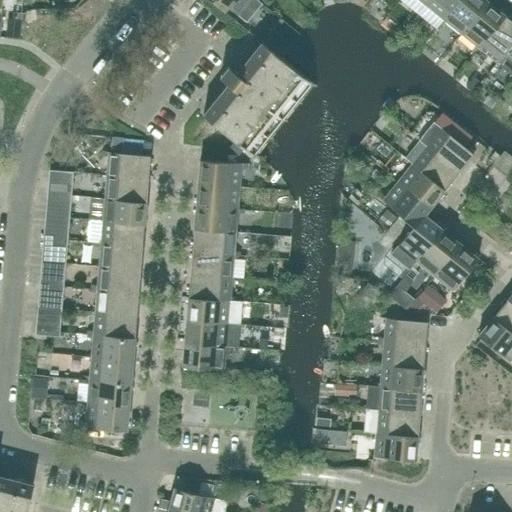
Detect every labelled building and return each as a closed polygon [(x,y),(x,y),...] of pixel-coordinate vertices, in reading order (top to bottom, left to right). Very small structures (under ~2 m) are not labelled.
[(197,0),(191,6),(198,13),(209,0),(197,0)] [(219,0),(238,15),(249,0),(219,0)] [(428,0),(425,5),(440,17),(436,22),(439,24),(458,0),(428,0)] [(478,0),(458,0),(439,24),(442,26),(446,21),(461,33),(484,4),(478,0)] [(497,9),(494,13),(484,4),(461,33),(476,45),(472,50),(474,52),(504,15),(497,9)] [(511,42),(511,21),(504,15),(474,52),(477,55),(481,50),(496,62),(511,42)] [(315,85),(280,57),(262,42),(246,61),(251,65),(245,74),(241,71),(238,74),(228,66),(220,76),(230,84),(227,88),(231,91),(224,99),(219,95),(203,114),(256,157),(315,85)] [(511,42),(496,62),(511,75),(511,42)] [(511,79),(491,90),(498,104),(511,97),(511,79)] [(489,108),(494,101),(489,97),(484,103),(489,108)] [(441,114),(419,141),(426,146),(455,169),(463,159),(467,162),(468,161),(473,154),(464,146),(471,137),(441,114)] [(446,180),(455,169),(426,146),(414,161),(409,157),(407,160),(444,190),(450,183),(446,180)] [(150,155),(103,151),(102,156),(109,156),(107,176),(144,179),(145,165),(150,166),(150,155)] [(247,168),(248,164),(200,160),(199,170),(204,170),(203,183),(239,187),(241,168),(247,168)] [(438,197),(444,190),(407,160),(405,163),(410,167),(398,182),(426,205),(435,194),(438,197)] [(143,192),(144,179),(107,176),(106,195),(99,194),(99,198),(146,202),(147,193),(143,192)] [(418,215),(426,205),(398,182),(386,197),(381,193),(378,196),(414,226),(421,218),(418,215)] [(238,206),(239,187),(203,183),(201,197),(197,197),(196,206),(244,210),(244,207),(238,206)] [(71,200),(72,190),(48,188),(47,198),(71,200)] [(146,211),(146,202),(99,198),(98,201),(105,202),(103,221),(140,224),(141,211),(146,211)] [(244,214),(244,210),(196,206),(195,215),(200,216),(199,229),(235,232),(237,213),(244,214)] [(434,223),(432,227),(421,218),(414,226),(397,246),(413,259),(409,264),(412,266),(442,229),(434,223)] [(139,238),(140,224),(103,221),(102,240),(95,240),(95,243),(143,247),(143,238),(139,238)] [(234,251),(235,232),(199,229),(198,242),(193,242),(192,251),(240,255),(240,252),(234,251)] [(446,238),(449,235),(442,229),(412,266),(415,269),(419,264),(434,276),(457,247),(446,238)] [(358,256),(359,233),(345,233),(344,255),(358,256)] [(67,252),(68,236),(44,234),(43,249),(67,252)] [(142,256),(143,247),(95,243),(95,247),(101,247),(99,266),(136,270),(137,256),(142,256)] [(470,252),(467,255),(457,247),(434,276),(449,288),(445,293),(448,295),(478,258),(470,252)] [(240,259),(240,255),(192,251),(191,261),(196,261),(195,274),(231,278),(233,258),(240,259)] [(135,283),(136,270),(99,266),(98,285),(91,285),(91,288),(139,293),(139,283),(135,283)] [(230,297),(231,278),(195,274),(194,288),(189,287),(188,297),(236,301),(236,297),(230,297)] [(63,291),(64,281),(40,279),(39,289),(63,291)] [(397,286),(389,296),(394,300),(406,310),(414,299),(397,286)] [(138,302),(139,293),(91,288),(91,292),(97,293),(95,312),(132,315),(133,302),(138,302)] [(241,301),(236,301),(188,297),(187,306),(192,306),(191,320),(239,324),(241,301)] [(511,303),(507,299),(501,306),(504,309),(496,320),(511,332),(511,303)] [(131,329),(132,315),(95,312),(94,331),(87,330),(87,334),(135,338),(135,329),(131,329)] [(493,317),(478,335),(511,363),(511,332),(496,320),(493,317)] [(421,335),(422,321),(386,318),(384,338),(378,337),(377,341),(425,345),(426,336),(421,335)] [(238,347),(239,324),(191,320),(190,333),(185,333),(184,342),(238,347)] [(60,336),(60,326),(36,325),(36,335),(60,336)] [(134,348),(135,338),(87,334),(87,338),(93,338),(91,357),(128,360),(129,347),(134,348)] [(424,354),(425,345),(377,341),(377,345),(383,345),(382,364),(419,367),(420,354),(424,354)] [(237,350),(238,347),(184,342),(184,352),(188,352),(187,366),(223,369),(225,349),(237,350)] [(127,374),(128,360),(91,357),(90,376),(83,376),(83,379),(131,384),(132,374),(127,374)] [(418,381),(419,367),(382,364),(380,383),(374,383),(374,386),(421,391),(422,381),(418,381)] [(130,393),(131,384),(83,379),(83,383),(89,384),(88,403),(124,406),(125,393),(130,393)] [(420,400),(421,391),(374,386),(373,390),(380,391),(378,410),(415,413),(416,399),(420,400)] [(123,419),(124,406),(88,403),(86,422),(80,421),(79,426),(127,430),(128,420),(123,419)] [(414,426),(415,413),(378,410),(376,429),(370,428),(370,432),(417,436),(418,427),(414,426)] [(417,445),(417,436),(370,432),(369,435),(376,436),(374,456),(411,459),(412,445),(417,445)] [(0,511),(25,511),(33,484),(9,477),(8,484),(0,481),(0,511)] [(210,511),(214,498),(179,489),(175,502),(171,501),(168,510),(174,511),(210,511)]
